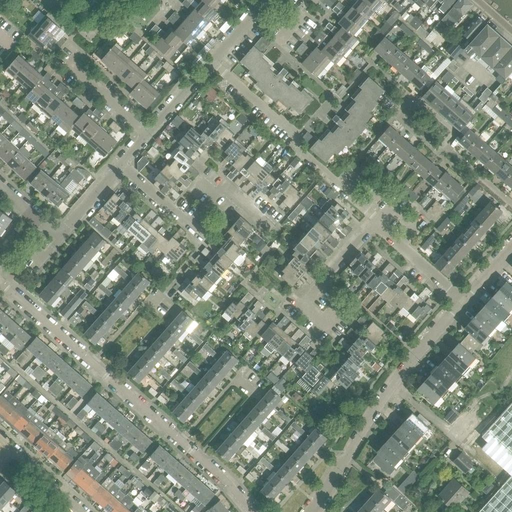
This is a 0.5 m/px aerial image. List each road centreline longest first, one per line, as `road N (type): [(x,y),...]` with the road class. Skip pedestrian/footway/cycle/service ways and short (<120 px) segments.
road 1 (residential): [(309,511),(392,382),(462,299)]
road 2 (residential): [(375,224),(295,146),(294,134),(210,61)]
road 3 (residential): [(375,224),(300,303),(323,323),(329,317)]
road 4 (residential): [(94,362),(0,281)]
